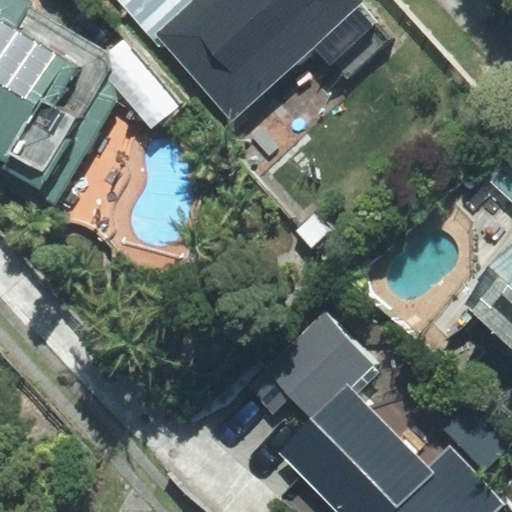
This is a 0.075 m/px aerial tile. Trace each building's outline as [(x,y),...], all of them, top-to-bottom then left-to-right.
[(0,0),(0,150),(5,153),(1,159),(32,177),(23,192),(50,208),(119,93),(113,72),(24,20),(35,0),(0,0)] [(358,0),(187,0),(152,31),(229,117),(358,0)] [(129,37),(103,58),(161,131),(187,110),(129,37)] [(322,207),(302,225),(319,241),(338,224),(322,207)] [(511,261),(474,306),(511,339),(511,261)] [(319,420),(365,378),(318,327),(272,368),(319,420)] [(491,511),(487,497),(459,507),(425,400),(333,428),(358,508),(349,511),(491,511)]
